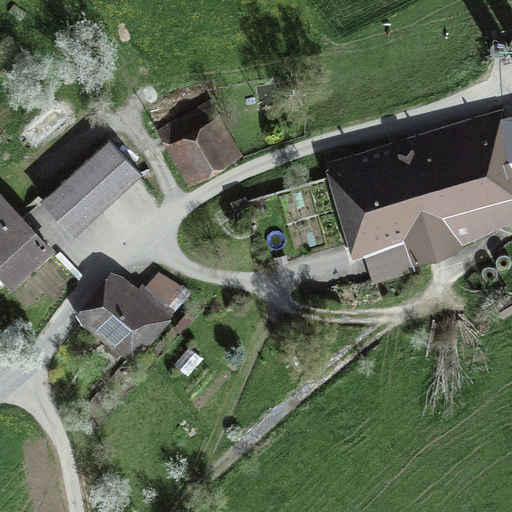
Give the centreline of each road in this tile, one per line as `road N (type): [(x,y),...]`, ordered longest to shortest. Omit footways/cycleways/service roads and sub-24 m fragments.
road 1 (unclassified): [(511,79),(261,161),(187,197),(78,294),(23,369),(0,384)]
road 2 (track): [(262,279),(291,303),(338,317),(406,310),(511,229)]
road 3 (track): [(175,207),(131,124),(111,124),(50,169)]
road 4 (track): [(69,511),(23,369)]
